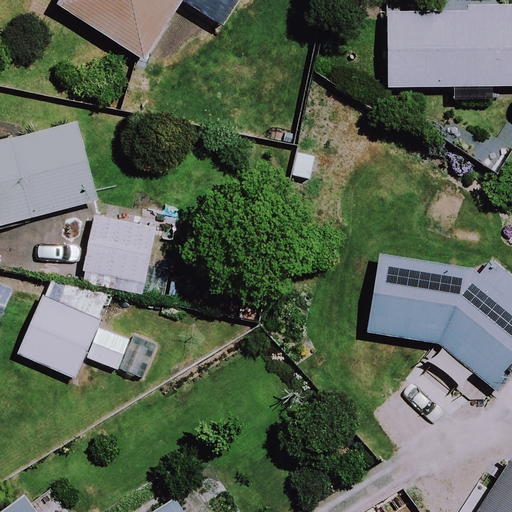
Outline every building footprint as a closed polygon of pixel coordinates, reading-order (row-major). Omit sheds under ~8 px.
[(182,0),(63,0),(58,8),(142,62),(182,0)] [(375,92),(511,90),(511,11),(374,14),(375,92)] [(0,150),(0,233),(91,208),(72,130),(0,150)] [(432,191),(418,231),(445,240),(459,200),(432,191)] [(161,232),(97,218),(83,284),(147,298),(161,232)] [(475,278),(468,272),(372,258),(361,336),(430,346),(489,393),(511,364),(511,313),(507,309),(511,303),(511,288),(482,267),(475,278)] [(0,317),(9,296),(0,292),(0,317)] [(96,328),(39,304),(15,360),(71,384),(96,328)] [(511,511),(511,472),(504,467),(472,511),(511,511)] [(195,511),(186,497),(160,511),(195,511)] [(37,511),(30,502),(15,511),(37,511)]
